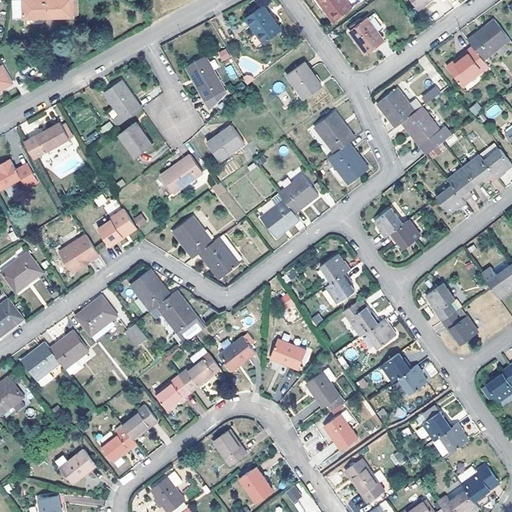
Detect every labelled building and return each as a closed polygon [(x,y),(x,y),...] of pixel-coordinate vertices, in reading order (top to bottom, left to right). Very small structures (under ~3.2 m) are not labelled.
[(79,15),(78,0),(35,0),(35,2),(24,2),(24,0),(13,0),(14,18),(71,16),(73,15),(79,15)] [(318,0),(334,21),(352,8),(346,0),(318,0)] [(412,0),(419,9),(431,0),(412,0)] [(264,4),(246,17),(265,42),(282,30),(264,4)] [(377,12),(350,31),(366,52),(384,39),(378,29),(385,24),(377,12)] [(473,46),(484,60),(511,39),(495,19),(469,39),(473,46)] [(463,87),(489,67),(484,60),(473,46),(448,67),(463,87)] [(226,48),(217,52),(222,62),(230,57),(226,48)] [(207,56),(189,65),(197,80),(196,81),(207,100),(225,90),(207,56)] [(305,62),(288,74),(306,99),(323,87),(305,62)] [(224,68),(231,80),(238,76),(231,64),(224,68)] [(188,66),(196,81),(197,80),(189,65),(188,66)] [(0,89),(13,82),(3,66),(0,67),(0,89)] [(244,77),(248,84),(253,79),(251,76),(246,75),(244,77)] [(113,120),(118,127),(143,108),(123,80),(105,92),(121,114),(113,120)] [(427,103),(441,92),(435,85),(421,97),(427,103)] [(378,103),(396,127),(403,122),(422,107),(417,100),(411,105),(398,88),(378,103)] [(478,102),(469,107),(474,115),(482,109),(478,102)] [(485,112),(490,119),(502,111),(496,103),(485,112)] [(422,107),(403,122),(421,146),(441,131),(422,107)] [(335,111),(315,127),(335,153),(349,142),(356,138),(335,111)] [(20,124),(25,133),(31,129),(27,121),(20,124)] [(101,128),(105,134),(115,127),(111,121),(101,128)] [(35,159),(47,152),(70,138),(71,139),(74,137),(72,134),(69,135),(63,125),(61,122),(38,136),(26,142),(35,159)] [(142,129),(137,122),(120,134),(137,158),(152,146),(141,130),(142,129)] [(66,123),(63,125),(69,135),(72,134),(66,123)] [(233,125),(208,143),(220,160),(245,142),(233,125)] [(154,145),(142,129),(141,130),(152,146),(154,145)] [(86,139),(89,143),(98,136),(94,131),(86,139)] [(369,169),(349,142),(335,153),(329,158),(350,184),(369,169)] [(511,165),(511,163),(500,148),(485,161),(494,174),(498,179),(507,172),(506,170),(511,165)] [(191,155),(161,176),(174,193),(203,173),(191,155)] [(486,180),(494,174),(485,161),(480,155),(464,168),(477,184),(485,178),(486,180)] [(0,191),(5,188),(21,179),(27,189),(39,182),(29,164),(17,170),(12,159),(2,164),(5,169),(0,170),(0,191)] [(477,184),(464,168),(449,180),(452,185),(463,198),(473,191),(471,188),(477,184)] [(91,179),(95,186),(102,182),(98,175),(91,179)] [(279,193),(295,213),(319,195),(304,175),(279,193)] [(221,182),(212,187),(216,196),(225,191),(221,182)] [(318,182),(314,184),(320,192),(323,189),(318,182)] [(463,198),(452,185),(437,197),(450,213),(458,207),(459,209),(467,203),(466,200),(463,198)] [(473,191),(463,198),(466,200),(475,193),(473,191)] [(277,238),(300,219),(295,213),(279,193),(272,199),(278,206),(262,218),(277,238)] [(98,206),(107,201),(102,194),(94,199),(98,206)] [(108,213),(119,206),(115,200),(104,207),(108,213)] [(391,233),(404,223),(391,208),(375,221),(381,229),(379,230),(386,238),(391,233)] [(137,226),(125,209),(112,218),(113,220),(101,229),(113,246),(125,237),(124,235),(137,226)] [(141,213),(133,219),(139,227),(147,222),(141,213)] [(200,253),(213,242),(193,216),(174,231),(194,258),(200,253)] [(421,236),(409,219),(404,223),(391,233),(397,242),(399,240),(405,248),(421,236)] [(138,228),(137,226),(124,235),(125,237),(138,228)] [(224,234),(220,237),(239,262),(243,258),(224,234)] [(101,255),(88,235),(61,252),(74,272),(83,266),(82,264),(90,258),(92,261),(101,255)] [(213,242),(200,253),(220,279),(240,263),(239,262),(220,237),(213,242)] [(29,252),(2,272),(18,292),(44,272),(29,252)] [(347,272),(352,269),(346,261),(344,262),(338,254),(321,266),(332,281),(347,272)] [(511,263),(497,274),(488,281),(500,298),(509,291),(511,288),(511,263)] [(131,284),(151,311),(158,306),(172,295),(151,269),(131,284)] [(293,270),(282,276),(285,282),(296,276),(293,270)] [(352,281),(347,272),(332,281),(327,286),(339,302),(355,290),(350,282),(352,281)] [(442,321),(457,311),(451,302),(455,299),(444,283),(427,295),(432,303),(431,305),(442,321)] [(172,295),(158,306),(185,341),(196,334),(206,326),(179,290),(172,295)] [(286,310),(294,306),(288,293),(280,297),(286,310)] [(103,295),(77,316),(97,342),(117,326),(112,320),(118,315),(103,295)] [(24,319),(10,299),(0,305),(0,334),(1,336),(24,319)] [(362,299),(344,310),(362,335),(367,331),(380,321),(375,313),(373,315),(362,299)] [(455,299),(451,302),(457,311),(461,307),(455,299)] [(461,307),(457,311),(463,319),(467,316),(461,307)] [(463,319),(457,311),(442,321),(454,337),(456,335),(462,344),(478,331),(467,316),(463,319)] [(316,326),(324,321),(319,313),(311,318),(316,326)] [(380,321),(367,331),(378,347),(395,336),(390,328),(392,326),(386,318),(380,321)] [(138,346),(148,337),(137,323),(126,331),(138,346)] [(62,362),(66,368),(90,350),(75,330),(51,348),(62,362)] [(245,336),(221,354),(232,371),(256,352),(245,336)] [(306,350),(279,339),(272,358),(300,369),(306,350)] [(50,371),(62,362),(51,348),(46,342),(23,360),(38,380),(50,371)] [(180,346),(172,352),(175,357),(183,351),(180,346)] [(196,363),(180,375),(192,391),(216,373),(222,369),(210,353),(205,347),(191,357),(196,363)] [(350,362),(358,355),(352,347),(344,353),(350,362)] [(172,352),(166,357),(169,361),(175,357),(172,352)] [(400,377),(411,369),(400,352),(382,365),(394,381),(400,377)] [(411,369),(400,377),(411,393),(428,381),(422,374),(424,372),(418,363),(411,369)] [(511,366),(510,364),(494,375),(496,378),(487,384),(499,401),(511,391),(511,366)] [(323,371),(307,383),(324,407),(328,405),(333,411),(345,401),(331,382),(337,377),(329,367),(323,371)] [(50,371),(38,380),(43,387),(55,377),(50,371)] [(192,391),(180,375),(157,394),(168,409),(192,391)] [(9,377),(0,384),(0,411),(2,414),(25,396),(9,377)] [(424,413),(428,419),(441,410),(436,404),(424,413)] [(125,426),(127,429),(135,439),(158,421),(146,405),(123,424),(125,426)] [(383,408),(377,413),(383,421),(389,417),(383,408)] [(446,419),(441,410),(428,419),(424,422),(435,439),(441,435),(454,426),(448,418),(446,419)] [(341,414),(325,425),(342,450),(358,438),(341,414)] [(441,435),(452,452),(469,440),(463,431),(465,431),(459,422),(454,426),(441,435)] [(116,432),(119,435),(127,429),(125,426),(116,432)] [(421,440),(428,436),(423,426),(415,430),(421,440)] [(114,461),(138,443),(135,439),(127,429),(119,435),(103,448),(114,461)] [(230,429),(214,440),(232,465),(247,454),(230,429)] [(64,454),(57,461),(74,482),(97,465),(85,449),(70,461),(64,454)] [(402,452),(391,454),(393,464),(404,462),(402,452)] [(362,458),(346,470),(369,502),(385,491),(362,458)] [(467,489),(476,502),(484,496),(483,495),(500,482),(486,463),(476,470),(475,471),(471,466),(457,476),(462,483),(467,489)] [(257,467),(241,478),(258,502),(274,491),(257,467)] [(175,471),(168,477),(176,487),(183,481),(175,471)] [(168,477),(152,489),(169,511),(170,511),(172,511),(184,502),(186,501),(176,487),(168,477)] [(295,486),(287,492),(295,502),(303,496),(295,486)] [(447,495),(438,501),(446,511),(469,511),(470,511),(471,511),(473,511),(480,507),(476,502),(467,489),(450,500),(447,495)] [(40,499),(42,511),(61,511),(59,495),(40,499)] [(426,498),(424,501),(431,511),(435,511),(436,511),(426,498)] [(423,499),(403,511),(431,511),(424,501),(423,499)] [(393,511),(386,500),(380,504),(384,511),(393,511)] [(184,502),(172,511),(173,511),(182,511),(188,507),(184,502)]
